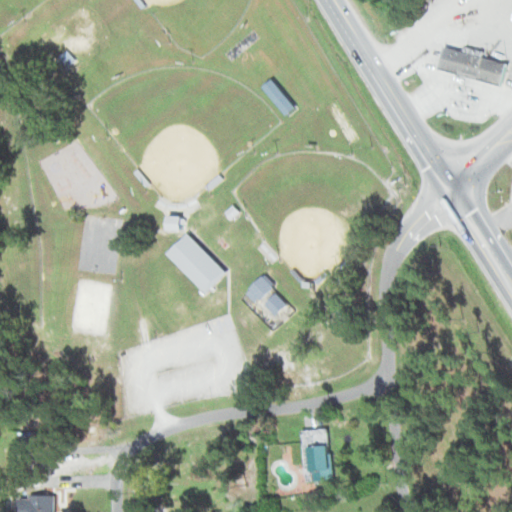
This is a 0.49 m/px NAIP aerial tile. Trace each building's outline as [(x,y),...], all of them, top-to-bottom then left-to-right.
[(454,113),(472,117),(480,80),(506,86),(511,63),(449,48),(444,69),(463,73),(454,113)] [(79,62),(71,52),(58,63),(66,73),(79,62)] [(184,219),(173,219),(173,230),(184,230),(184,219)] [(172,256),(209,293),(230,272),(193,235),(172,256)] [(264,301),(280,317),(293,305),(266,277),(249,294),(260,305),(264,301)] [(310,483),(337,481),(333,429),(307,431),(310,483)] [(25,511),(61,511),(61,497),(25,497),(25,511)]
